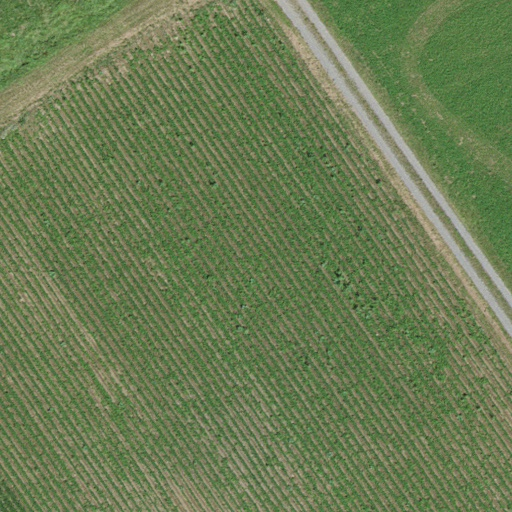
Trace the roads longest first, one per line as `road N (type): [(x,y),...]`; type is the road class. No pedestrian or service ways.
road 1 (track): [(280,0),(511,336)]
road 2 (track): [(135,0),(0,92)]
